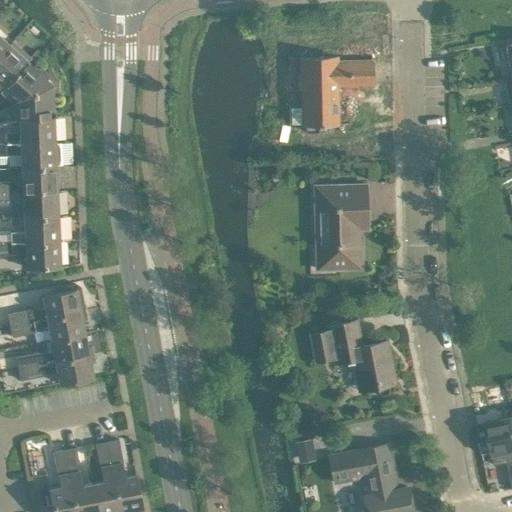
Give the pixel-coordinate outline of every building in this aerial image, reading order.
[(0,51),(10,41),(0,31),(0,51)] [(10,41),(0,51),(0,78),(5,83),(28,58),(10,41)] [(38,46),(31,54),(35,57),(42,50),(38,46)] [(5,83),(1,87),(14,99),(53,80),(28,58),(5,83)] [(53,80),(14,99),(14,115),(20,115),(55,113),(53,80)] [(6,128),(0,128),(0,140),(56,138),(55,113),(20,115),(21,129),(6,130),(6,128)] [(56,138),(0,140),(0,152),(7,152),(7,151),(22,150),(22,164),(57,163),(56,138)] [(367,162),(359,162),(359,170),(368,169),(367,162)] [(57,163),(22,164),(24,189),(58,188),(57,163)] [(9,178),(0,178),(0,190),(9,190),(9,178)] [(368,181),(316,183),(317,227),(325,227),(326,265),(362,264),(361,226),(369,225),(368,181)] [(58,188),(24,189),(25,214),(59,212),(58,188)] [(9,190),(0,190),(0,202),(10,202),(9,190)] [(11,227),(0,227),(0,239),(60,237),(59,212),(25,214),(25,228),(11,229),(11,227)] [(60,237),(0,239),(0,251),(12,251),(12,250),(26,249),(27,264),(61,262),(60,237)] [(31,305),(8,310),(10,322),(85,307),(84,300),(81,284),(77,281),(57,285),(58,289),(43,292),(45,304),(31,307),(31,305)] [(85,307),(10,322),(13,333),(36,329),(35,328),(50,325),(52,336),(85,330),(83,316),(87,315),(85,307)] [(329,325),(310,328),(315,358),(335,354),(336,359),(353,355),(359,387),(397,379),(388,336),(363,341),(358,316),(328,322),(329,325)] [(39,348),(17,353),(19,365),(94,350),(92,343),(88,344),(85,330),(52,336),(43,338),(45,349),(40,350),(39,348)] [(94,350),(19,365),(21,377),(44,372),(44,371),(58,368),(60,380),(94,373),(91,359),(95,358),(94,350)] [(302,403),(296,408),(297,415),(305,418),(310,413),(309,405),(302,403)] [(486,417),(485,418),(492,451),(494,461),(504,460),(509,463),(511,480),(511,418),(511,413),(486,417)] [(312,435),(296,438),(300,459),(317,456),(312,435)] [(119,436),(108,438),(121,509),(143,504),(136,471),(125,473),(122,459),(124,459),(119,436)] [(105,477),(94,479),(99,511),(103,511),(121,509),(108,438),(96,440),(100,463),(102,463),(105,477)] [(390,441),(330,453),(336,480),(364,474),(368,492),(365,493),(368,511),(414,511),(409,484),(399,486),(390,441)] [(66,446),(65,446),(77,511),(99,511),(94,479),(83,481),(80,467),(82,467),(77,444),(66,446)] [(62,482),(50,485),(52,496),(55,511),(77,511),(65,446),(53,449),(58,472),(60,471),(62,482)] [(50,485),(41,487),(42,497),(52,496),(50,485)]
